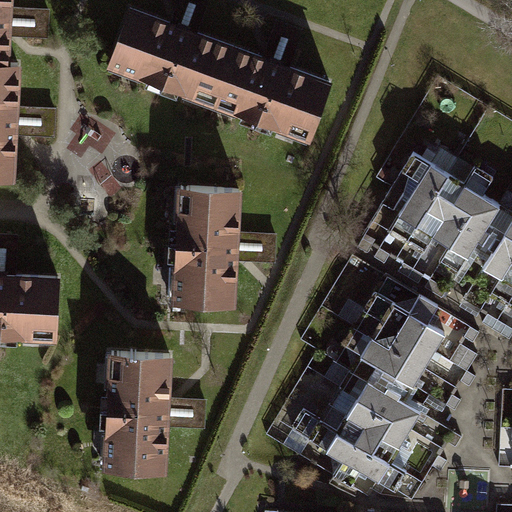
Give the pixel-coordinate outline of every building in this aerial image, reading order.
[(0,0),(0,53),(11,54),(13,0),(0,0)] [(132,0),(129,0),(107,64),(215,102),(238,38),(132,0)] [(314,138),(337,73),(238,38),(215,102),(314,138)] [(0,174),(18,175),(23,54),(11,54),(0,53),(0,174)] [(511,216),(424,164),(390,220),(511,292),(511,216)] [(181,180),(176,299),(242,301),(246,182),(181,180)] [(0,334),(58,338),(61,270),(0,267),(0,334)] [(326,441),(388,480),(438,400),(415,385),(453,325),(399,291),(363,347),(379,357),(326,441)] [(106,340),(100,463),(173,467),(178,343),(106,340)]
